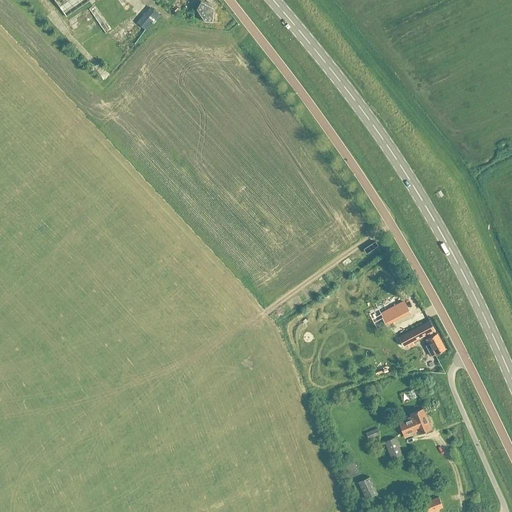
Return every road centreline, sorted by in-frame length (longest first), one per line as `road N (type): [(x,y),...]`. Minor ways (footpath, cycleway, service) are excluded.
road 1 (unclassified): [(511,453),(388,219),(228,0)]
road 2 (secondary): [(511,376),(419,193),(275,0)]
